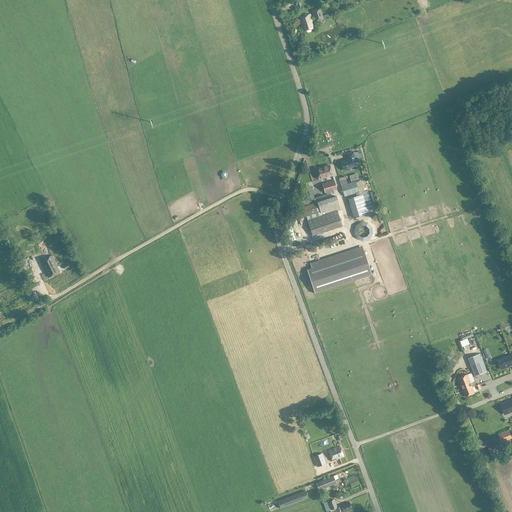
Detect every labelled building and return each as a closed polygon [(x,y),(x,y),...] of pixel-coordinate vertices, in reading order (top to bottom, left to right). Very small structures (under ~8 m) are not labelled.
[(314,10),(316,16),(314,17),(314,19),(315,19),(316,22),(323,20),(319,9),(314,10)] [(314,28),(311,21),(311,19),(310,14),(299,17),(304,32),(314,28)] [(347,160),(340,162),(343,170),(347,168),(354,166),(356,166),(356,165),(355,162),(356,162),(355,158),(357,157),(357,158),(358,158),(359,164),(363,163),(360,151),(356,153),(355,152),(353,153),(353,152),(346,154),(348,159),(348,160),(347,160)] [(329,165),(323,167),(316,169),(319,179),(332,176),(329,165)] [(361,180),(341,186),(344,197),(355,193),(356,196),(348,199),(354,218),(369,214),(365,200),(364,197),(366,196),(365,192),(361,181),(361,180)] [(322,184),(325,192),(336,189),(334,181),(322,184)] [(301,197),(303,202),(314,199),(310,186),(302,188),(305,196),(301,197)] [(317,202),(321,212),(322,215),(341,209),(336,196),(317,202)] [(298,220),(321,212),(317,202),(295,210),(298,220)] [(337,210),(307,220),(312,236),(342,226),(337,210)] [(312,268),(307,269),(315,293),(372,275),(364,251),(360,253),(358,248),(310,263),(312,268)] [(51,256),(41,261),(45,270),(41,272),(44,280),(59,272),(51,256)] [(17,288),(1,296),(7,308),(24,300),(21,296),(17,288)] [(480,354),(468,359),(475,376),(487,371),(480,354)] [(511,357),(511,355),(498,361),(501,369),(511,364),(511,357)] [(467,374),(458,378),(462,389),(472,385),(471,383),(474,382),(471,373),(467,374)] [(474,382),(471,383),(472,385),(462,389),(465,396),(475,393),(472,387),(476,385),(474,382)] [(511,411),(511,400),(501,404),(504,412),(508,411),(509,413),(511,411)] [(502,441),(511,437),(509,431),(499,435),(502,441)] [(502,452),(500,444),(489,448),(492,456),(502,452)] [(340,446),(328,450),(331,458),(332,460),(332,461),(344,456),(340,446)] [(322,453),(313,456),(317,467),(323,465),(321,458),(323,457),(322,453)] [(335,480),(333,476),(319,481),(316,483),(319,490),(336,484),(335,480)] [(280,509),(308,498),(305,490),(277,501),(280,509)] [(327,511),(337,507),(334,499),(323,503),(327,511)] [(349,502),(341,505),(338,507),(340,511),(344,511),(347,511),(348,511),(353,511),(349,502)]
